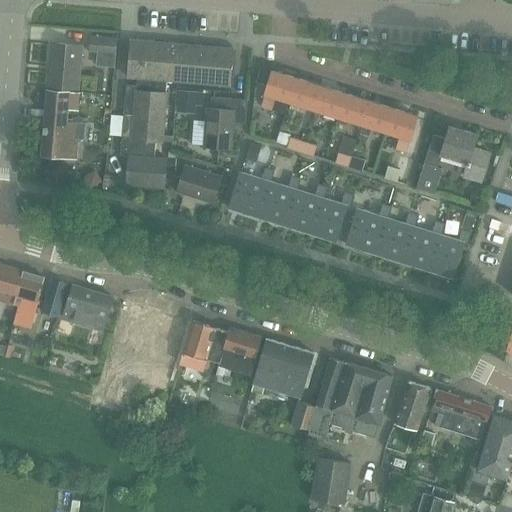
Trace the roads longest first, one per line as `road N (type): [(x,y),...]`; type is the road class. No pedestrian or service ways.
road 1 (tertiary): [(511,389),(475,368),(134,266),(0,238)]
road 2 (residential): [(511,127),(281,54),(285,5)]
road 3 (residential): [(285,5),(474,20)]
road 4 (tertiary): [(0,154),(15,0)]
